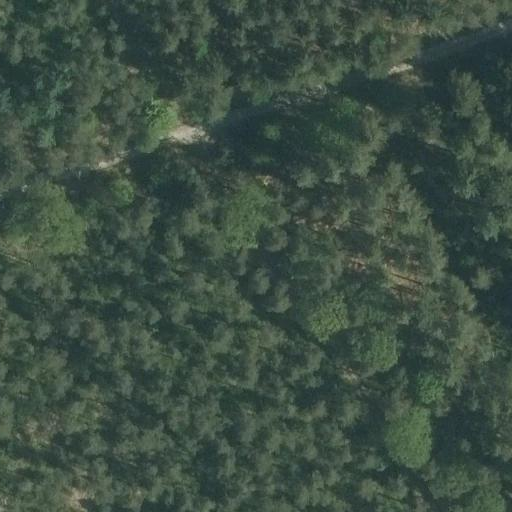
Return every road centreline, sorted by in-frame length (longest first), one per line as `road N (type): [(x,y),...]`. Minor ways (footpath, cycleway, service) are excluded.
road 1 (track): [(445,511),(186,137),(121,0)]
road 2 (track): [(511,24),(0,195)]
